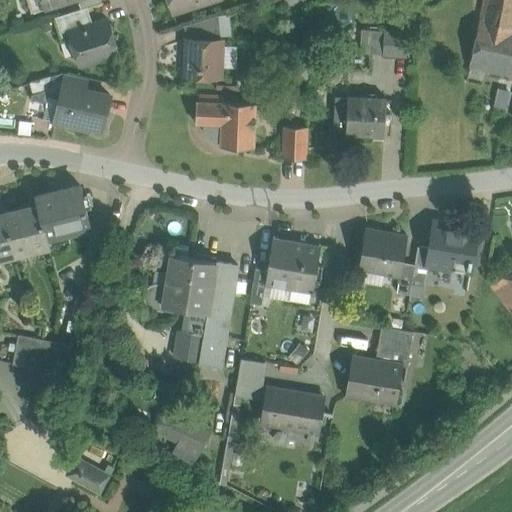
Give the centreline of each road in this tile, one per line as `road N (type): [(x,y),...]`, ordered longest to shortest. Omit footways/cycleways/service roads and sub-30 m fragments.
road 1 (residential): [(125,174),(251,200),(348,197)]
road 2 (residential): [(134,0),(145,91),(125,174)]
road 3 (residential): [(348,197),(511,176)]
road 4 (residential): [(318,354),(348,197)]
road 5 (secondary): [(511,434),(405,511)]
road 6 (residential): [(0,155),(125,174)]
